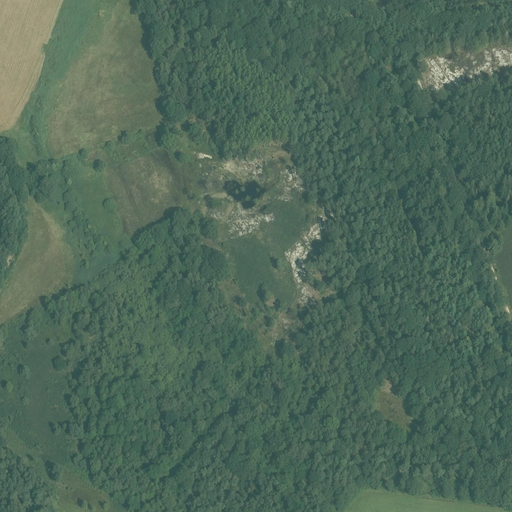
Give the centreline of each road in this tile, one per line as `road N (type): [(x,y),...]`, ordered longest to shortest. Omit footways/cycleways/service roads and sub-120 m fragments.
road 1 (track): [(511,344),(431,375),(405,372),(332,214),(412,184),(448,156)]
road 2 (track): [(511,325),(402,45),(404,0)]
